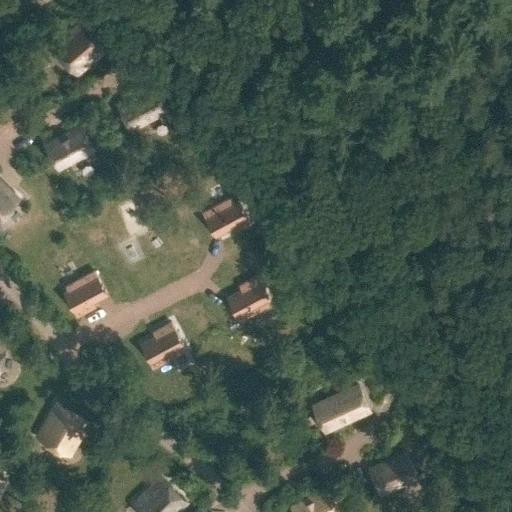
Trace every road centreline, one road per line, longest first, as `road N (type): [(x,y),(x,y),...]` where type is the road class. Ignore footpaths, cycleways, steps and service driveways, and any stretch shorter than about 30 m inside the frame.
road 1 (track): [(167,0),(307,166),(342,151),(472,0)]
road 2 (track): [(307,166),(511,418)]
